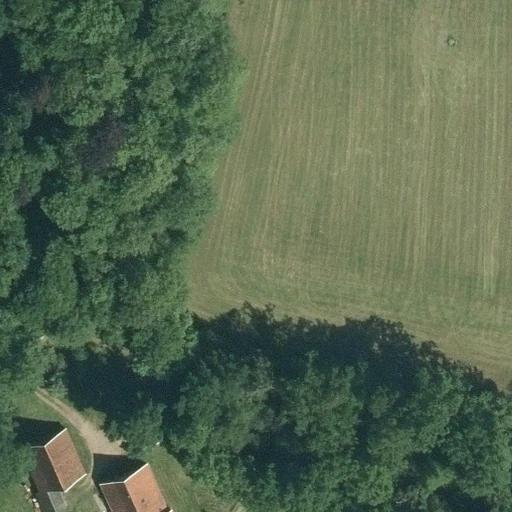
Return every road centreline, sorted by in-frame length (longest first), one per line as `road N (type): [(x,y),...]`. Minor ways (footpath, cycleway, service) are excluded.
road 1 (track): [(511,509),(213,435),(83,428),(18,376)]
road 2 (track): [(18,376),(134,279),(191,0)]
